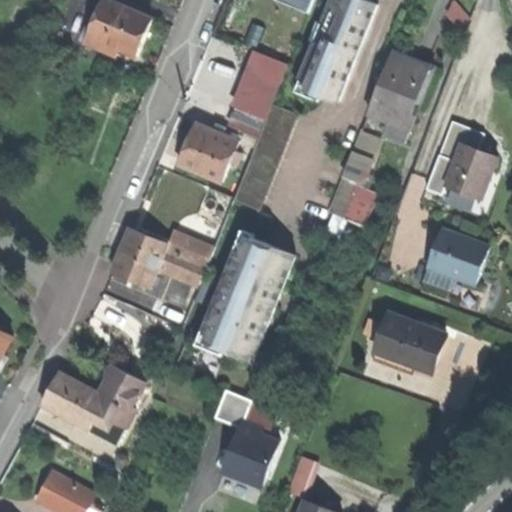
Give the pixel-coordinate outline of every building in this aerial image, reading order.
[(151,18),(105,0),(88,44),(117,56),(119,50),(137,56),(144,38),(151,18)] [(371,0),(332,0),(301,79),(324,88),(322,94),(340,102),(379,3),(371,0)] [(414,60),(392,53),(370,114),(393,122),(388,136),(406,143),(418,108),(414,107),(429,66),(414,60)] [(433,67),(429,66),(414,107),(418,108),(433,67)] [(299,85),(322,94),(324,88),(301,79),(299,85)] [(234,126),(260,136),(267,118),(241,108),(234,126)] [(231,213),(258,223),(295,126),(268,115),(267,118),(260,136),(231,213)] [(182,166),(223,182),(239,141),(199,125),(190,146),(182,166)] [(360,133),(354,152),(363,155),(369,136),(360,133)] [(380,139),(369,136),(363,155),(373,158),(380,139)] [(445,187),(481,198),(495,156),(477,151),(458,145),(445,187)] [(363,155),(354,152),(346,177),(365,183),(373,158),(363,155)] [(113,273),(151,288),(161,260),(167,245),(129,231),(122,252),(113,273)] [(488,247),(441,232),(435,247),(429,268),(476,284),(488,247)] [(176,238),(173,248),(211,262),(215,252),(176,238)] [(173,248),(167,245),(161,260),(205,276),(211,262),(173,248)] [(238,245),(231,263),(236,265),(251,250),(238,245)] [(209,344),(221,359),(250,371),(291,267),(270,258),(251,250),(236,265),(231,263),(200,341),(209,344)] [(149,314),(180,326),(185,313),(155,301),(149,314)] [(447,335),(390,316),(377,354),(379,355),(414,367),(434,374),(447,335)] [(0,363),(3,357),(14,337),(0,329),(0,363)] [(197,350),(221,359),(209,344),(200,341),(197,350)] [(411,376),(414,367),(379,355),(376,364),(392,369),(411,376)] [(51,392),(43,407),(123,448),(142,412),(138,410),(151,385),(115,367),(101,395),(60,373),(51,392)] [(262,427),(239,419),(217,475),(260,490),(281,441),(260,434),(262,427)] [(291,491),(310,495),(317,458),(298,455),(291,491)] [(50,467),(33,499),(57,511),(103,511),(110,498),(50,467)] [(336,511),(295,497),(289,511),(336,511)]
